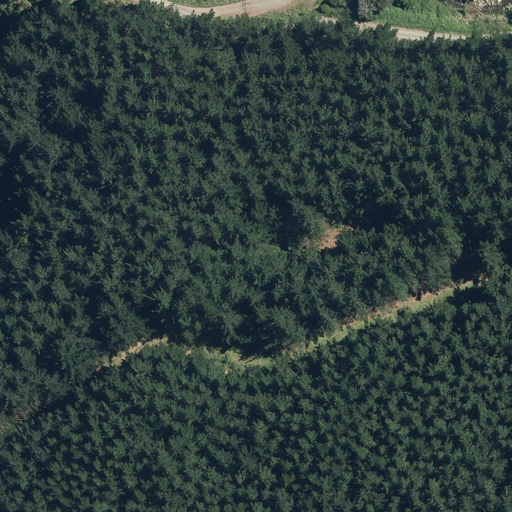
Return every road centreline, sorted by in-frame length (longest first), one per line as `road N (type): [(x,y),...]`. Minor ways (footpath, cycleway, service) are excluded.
road 1 (unclassified): [(186,56),(208,71),(297,89),(360,84),(453,103),(511,94)]
road 2 (unclassified): [(186,56),(253,40),(302,12),(306,0)]
